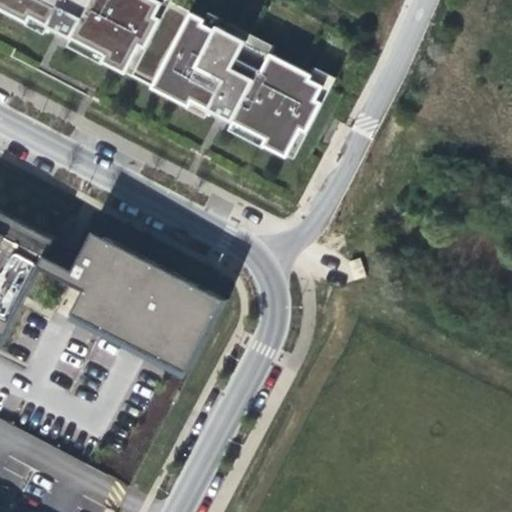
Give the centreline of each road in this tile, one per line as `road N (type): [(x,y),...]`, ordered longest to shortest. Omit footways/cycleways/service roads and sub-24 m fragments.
road 1 (residential): [(423,0),(305,233),(269,260)]
road 2 (residential): [(0,118),(269,260)]
road 3 (residential): [(269,260),(277,309),(267,348),(180,511)]
road 4 (track): [(511,382),(269,260)]
